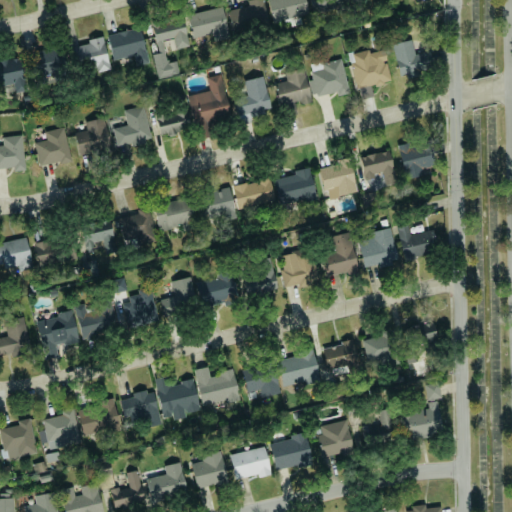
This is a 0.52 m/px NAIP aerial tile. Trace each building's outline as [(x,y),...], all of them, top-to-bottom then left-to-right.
[(249,6),(228,10),(233,31),(268,23),(262,0),(248,0),(247,0),(249,6)] [(309,14),(305,0),(267,0),(273,23),(309,14)] [(309,0),(313,13),(348,5),(346,0),(309,0)] [(186,15),(192,38),(212,34),(214,41),(229,38),(222,7),(186,15)] [(189,46),(182,17),(152,23),(158,53),(152,54),(158,78),(179,74),(176,61),(167,63),(165,52),(189,46)] [(107,34),(112,59),(134,56),(135,65),(147,63),(141,28),(107,34)] [(72,47),(78,74),(109,67),(103,36),(87,40),(88,44),(72,47)] [(429,51),(415,54),(411,39),(392,44),(400,77),(433,70),(429,51)] [(355,89),(391,82),(384,48),(353,55),(354,62),(350,63),(355,89)] [(55,50),(34,51),(35,82),(56,82),(55,50)] [(0,60),(0,85),(11,84),(12,93),(26,91),(21,58),(0,60)] [(349,93),(342,58),(310,64),(316,96),(335,92),(336,96),(349,93)] [(278,106),(310,100),(304,68),(284,72),(286,81),(274,83),(278,106)] [(209,91),(188,95),(193,126),(229,120),(222,74),(207,77),(209,91)] [(271,111),(263,76),(243,81),(247,95),(232,99),(236,116),(250,113),(251,116),(271,111)] [(123,110),(127,125),(112,128),(117,149),(151,141),(143,105),(123,110)] [(158,134),(189,132),(187,110),(157,112),(158,134)] [(84,122),(86,130),(74,133),(79,155),(111,149),(104,118),(84,122)] [(38,134),(43,154),(55,151),(58,164),(71,161),(64,128),(38,134)] [(2,136),(3,146),(0,145),(0,167),(23,167),(22,136),(2,136)] [(402,178),(424,177),(423,168),(433,168),(432,143),(400,144),(402,178)] [(365,182),(378,178),(381,187),(397,182),(388,149),(358,158),(365,182)] [(329,199),(357,192),(349,160),(318,167),(323,190),(327,189),(329,199)] [(274,178),(277,203),(300,200),(300,202),(315,200),(311,168),(293,170),(293,176),(274,178)] [(232,186),(237,209),(274,201),(269,177),(232,186)] [(159,231),(181,225),(183,231),(196,228),(189,197),(153,205),(159,231)] [(119,217),(122,237),(153,233),(149,207),(137,209),(138,214),(119,217)] [(105,254),(117,251),(109,219),(79,227),(85,249),(94,247),(93,243),(102,240),(105,254)] [(402,258),(437,252),(433,230),(409,234),(408,225),(397,227),(402,258)] [(370,232),(371,237),(357,241),(363,267),(378,264),(378,266),(398,262),(390,227),(370,232)] [(33,267),(25,236),(0,242),(0,264),(4,263),(7,274),(33,267)] [(358,270),(350,238),(331,243),(333,248),(320,252),(327,279),(358,270)] [(56,240),(35,242),(37,265),(58,263),(56,240)] [(281,256),(291,289),(317,281),(307,248),(281,256)] [(257,260),(259,270),(240,274),(246,296),(277,288),(270,257),(257,260)] [(98,276),(95,259),(81,262),(84,279),(98,276)] [(197,281),(202,306),(237,299),(231,270),(215,274),(216,277),(197,281)] [(174,296),(159,300),(163,314),(197,306),(189,276),(170,281),(174,296)] [(151,286),(137,289),(137,294),(127,296),(129,302),(122,303),(127,327),(158,320),(151,286)] [(73,306),(81,339),(119,329),(111,299),(100,302),(102,308),(86,312),(84,303),(73,306)] [(36,321),(44,359),(57,356),(56,346),(78,342),(72,309),(56,313),(57,317),(36,321)] [(0,337),(0,358),(30,354),(24,317),(4,320),(6,336),(0,337)] [(421,350),(438,346),(431,322),(400,331),(404,344),(418,340),(421,350)] [(363,338),(365,360),(392,359),(391,330),(380,330),(381,337),(363,338)] [(322,346),(326,369),(357,364),(353,341),(322,346)] [(282,387),(318,379),(313,351),(276,359),(282,387)] [(261,397),(280,393),(274,365),(242,371),(246,392),(260,389),(261,397)] [(194,369),(202,407),(239,399),(233,370),(209,375),(207,367),(194,369)] [(154,379),(163,418),(173,416),(173,420),(184,417),(184,413),(199,409),(192,378),(167,384),(165,377),(154,379)] [(427,401),(441,398),(437,381),(424,384),(427,401)] [(124,420),(157,413),(152,390),(131,394),(132,397),(119,400),(124,420)] [(401,438),(441,432),(436,401),(427,402),(428,408),(397,413),(401,438)] [(82,436),(119,429),(113,402),(76,409),(82,436)] [(81,442),(73,408),(61,410),(62,415),(42,419),(49,450),(81,442)] [(388,409),(378,411),(380,424),(361,427),(364,444),(393,439),(388,409)] [(37,454),(30,418),(18,421),(18,425),(0,428),(6,459),(37,454)] [(320,425),(322,434),(316,436),(321,457),(353,450),(346,419),(320,425)] [(312,464),(305,433),(268,442),(275,470),(297,465),(298,468),(312,464)] [(234,479),(258,474),(259,477),(270,474),(264,446),(229,454),(234,479)] [(227,481),(220,451),(201,455),(203,461),(190,463),(196,488),(227,481)] [(145,478),(149,498),(186,490),(179,462),(163,465),(165,474),(145,478)] [(99,489),(113,488),(111,468),(98,469),(99,489)] [(144,502),(137,470),(125,473),(128,486),(109,490),(113,509),(144,502)] [(64,511),(102,511),(96,482),(76,487),(76,486),(59,490),(64,511)] [(34,495),(35,504),(24,506),(25,511),(57,511),(55,492),(34,495)] [(13,511),(13,497),(0,497),(0,511),(13,511)]
